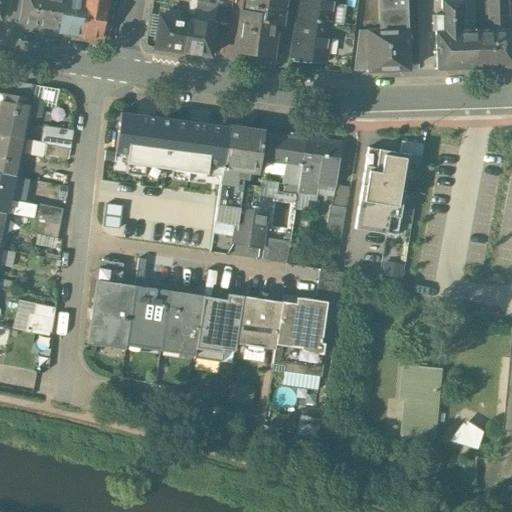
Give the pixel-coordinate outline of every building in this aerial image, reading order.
[(22,0),(19,21),(40,26),(44,0),(22,0)] [(44,0),(40,26),(60,29),(64,0),(44,0)] [(64,0),(60,29),(60,32),(80,35),(85,0),(64,0)] [(106,3),(89,0),(85,0),(80,35),(100,38),(106,3)] [(245,0),(244,9),(239,9),(233,50),(269,55),(274,22),(279,22),(282,0),(245,0)] [(332,0),(303,0),(298,38),(295,55),(295,57),(323,61),(332,0)] [(376,0),(377,27),(405,26),(404,0),(376,0)] [(440,0),(442,30),(463,29),(461,0),(440,0)] [(505,0),(486,0),(488,28),(507,28),(505,0)] [(179,18),(159,15),(154,46),(182,50),(187,19),(179,18)] [(191,20),(187,19),(182,50),(209,54),(214,24),(191,20)] [(377,27),(368,27),(368,29),(369,48),(364,48),(365,69),(365,71),(406,70),(405,26),(377,27)] [(488,28),(475,29),(477,68),(511,66),(511,33),(511,27),(507,28),(488,28)] [(369,48),(368,29),(358,29),(353,69),(365,69),(364,48),(369,48)] [(442,30),(434,30),(435,69),(477,68),(475,29),(463,29),(442,30)] [(298,38),(291,37),(288,53),(295,55),(298,38)] [(31,99),(2,95),(0,103),(0,134),(23,139),(31,99)] [(159,117),(123,113),(119,141),(120,141),(142,144),(155,146),(159,117)] [(228,127),(193,122),(187,165),(221,170),(228,127)] [(263,132),(228,127),(221,170),(220,175),(243,179),(247,180),(249,170),(257,171),(263,132)] [(305,138),(271,133),(266,161),(285,164),(300,166),(301,166),(305,138)] [(23,139),(0,134),(0,172),(15,176),(23,139)] [(340,143),(305,138),(301,166),(300,166),(298,185),(297,193),(317,196),(318,188),(333,190),(340,143)] [(423,144),(401,140),(399,152),(410,154),(421,156),(423,144)] [(368,147),(364,165),(375,167),(378,149),(368,147)] [(364,165),(354,229),(385,234),(389,216),(399,217),(410,154),(399,152),(378,149),(375,167),(364,165)] [(300,166),(285,164),(282,183),(298,185),(300,166)] [(15,176),(0,172),(0,211),(8,213),(15,176)] [(243,179),(220,175),(216,202),(213,221),(236,225),(239,207),(243,179)] [(260,186),(247,185),(243,207),(256,210),(260,186)] [(35,219),(63,222),(65,206),(37,203),(35,219)] [(345,207),(329,204),(324,234),(340,236),(345,207)] [(243,207),(239,207),(236,225),(233,243),(259,247),(264,212),(256,210),(243,207)] [(399,217),(389,216),(385,234),(396,235),(399,217)] [(402,275),(403,263),(384,262),(383,273),(402,275)] [(344,272),(319,268),(315,294),(340,298),(344,272)] [(134,285),(96,280),(87,337),(125,343),(126,337),(134,285)] [(134,285),(126,337),(141,339),(140,347),(155,349),(154,350),(159,350),(168,291),(134,285)] [(168,291),(159,350),(161,351),(162,344),(178,347),(177,353),(193,355),(194,348),(202,296),(168,291)] [(226,299),(202,296),(194,348),(221,352),(222,349),(234,351),(235,343),(242,296),(227,293),(226,299)] [(281,302),(242,296),(235,343),(274,349),(281,302)] [(295,303),(281,301),(281,302),(274,349),(272,363),(283,365),(282,371),(320,376),(324,353),(322,352),(323,343),(320,342),(326,301),(295,297),(295,303)] [(54,307),(35,303),(33,315),(29,314),(27,328),(50,332),(54,307)] [(442,368),(402,365),(399,398),(405,399),(402,436),(436,438),(442,368)] [(457,439),(481,447),(489,426),(464,418),(457,439)] [(511,429),(504,429),(500,476),(511,477),(511,429)]
